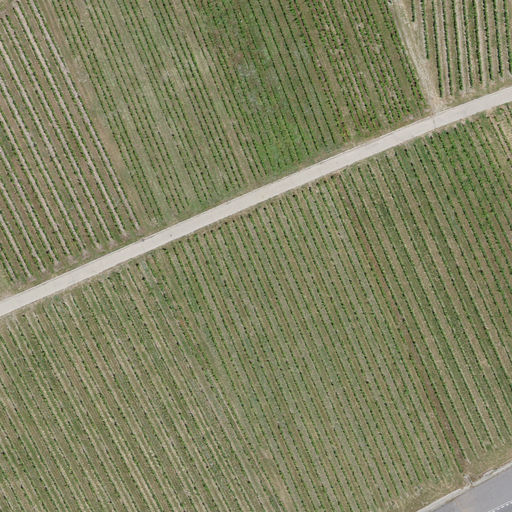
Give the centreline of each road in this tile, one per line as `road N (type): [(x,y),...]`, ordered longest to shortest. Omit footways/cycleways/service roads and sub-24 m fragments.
road 1 (track): [(511,97),(0,313)]
road 2 (track): [(393,0),(436,123)]
